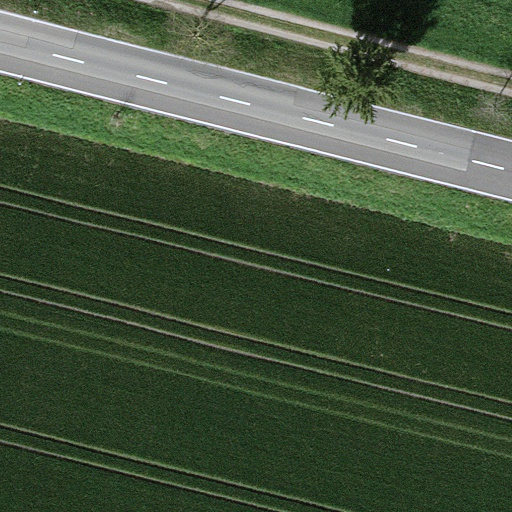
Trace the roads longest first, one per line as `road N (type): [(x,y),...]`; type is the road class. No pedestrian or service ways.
road 1 (secondary): [(0,42),(511,172)]
road 2 (track): [(511,93),(140,0)]
